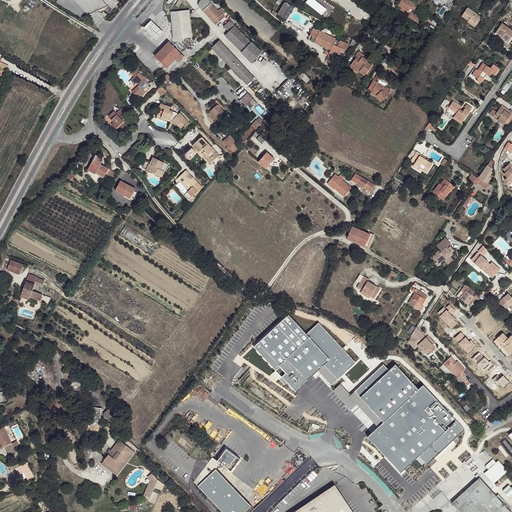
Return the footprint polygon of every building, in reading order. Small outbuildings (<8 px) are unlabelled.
[(212,3),(209,0),(201,0),(200,2),(199,3),(199,5),(200,7),(216,24),(225,16),(222,14),(224,12),(221,9),(218,11),(211,3),(212,3)] [(414,3),(408,0),(401,0),(398,5),(402,7),(405,9),(408,12),(408,11),(410,13),(408,16),(418,23),(422,18),(412,11),(413,10),(416,6),(414,4),(414,3)] [(439,0),(446,5),(445,6),(448,8),(452,2),(452,1),(452,0),(439,0)] [(291,5),(285,2),(277,14),(283,18),(291,5)] [(467,7),(462,16),(468,20),(467,22),(475,27),(482,17),(467,7)] [(192,37),(189,10),(171,12),(173,32),(173,34),(173,39),(192,37)] [(300,24),(291,19),(289,23),(297,28),(300,24)] [(229,32),(225,35),(252,62),(261,52),(230,20),(224,26),(229,32)] [(151,34),(156,40),(163,32),(157,27),(151,21),(144,28),(151,34)] [(501,37),(508,42),(511,36),(511,30),(502,23),(495,34),(501,38),(501,37)] [(316,38),(314,42),(331,50),(330,53),(338,56),(340,51),(344,53),(348,44),(340,41),(340,42),(335,40),(336,39),(324,33),(326,29),(321,26),(319,31),(313,28),(312,31),(310,35),(313,36),(316,38)] [(220,40),(212,47),(247,84),(252,79),(253,81),(256,79),(220,40)] [(184,56),(169,42),(155,56),(167,68),(169,66),(172,69),(184,56)] [(356,58),(360,60),(362,57),(364,55),(359,51),(355,57),(356,58)] [(359,71),(365,75),(372,66),(367,62),(368,61),(362,57),(360,60),(356,58),(351,64),(360,70),(359,71)] [(0,68),(0,69),(6,71),(8,66),(0,62),(0,68)] [(480,83),(487,74),(493,78),(500,69),(494,64),(491,68),(483,63),(478,70),(476,69),(472,75),(478,79),(476,81),(480,83)] [(360,70),(351,64),(350,66),(358,73),(360,70)] [(472,75),(476,69),(474,68),(468,77),(475,82),(476,81),(478,79),(472,75)] [(132,92),(139,99),(146,93),(143,90),(146,87),(146,86),(151,82),(148,78),(147,79),(144,75),(143,76),(139,72),(140,72),(137,69),(133,72),(136,75),(134,77),(138,81),(139,81),(141,84),(139,86),(132,92)] [(170,77),(168,74),(161,80),(164,83),(170,77)] [(292,76),(276,91),(286,101),(301,85),(292,76)] [(138,81),(134,77),(131,80),(135,84),(136,83),(139,86),(141,84),(139,81),(138,81)] [(368,89),(372,91),(378,94),(376,95),(381,101),(388,96),(391,90),(387,87),(386,89),(384,87),(384,86),(373,80),(368,89)] [(167,91),(161,85),(156,90),(162,96),(167,91)] [(246,101),(244,103),(246,105),(247,105),(250,109),(253,106),(254,107),(257,104),(242,87),(236,93),(239,96),(242,99),(243,98),(246,101)] [(454,116),(462,122),(472,108),(467,104),(464,107),(465,108),(463,111),(460,109),(462,106),(454,101),(449,107),(448,106),(446,108),(448,109),(448,108),(456,113),(454,116)] [(172,120),(181,129),(188,122),(180,113),(178,115),(176,113),(170,110),(171,107),(161,104),(160,107),(165,109),(162,117),(170,120),(171,119),(172,120)] [(210,111),(219,121),(226,114),(218,104),(210,111)] [(499,117),(497,120),(504,124),(505,123),(508,125),(510,121),(511,122),(511,120),(511,115),(511,113),(511,112),(509,111),(508,112),(505,110),(506,109),(502,106),(497,112),(493,109),(489,114),(494,117),(495,115),(499,117)] [(114,111),(108,116),(114,122),(111,124),(116,129),(124,122),(119,116),(121,114),(125,118),(128,115),(122,108),(116,113),(114,111)] [(435,127),(429,123),(426,127),(433,131),(435,127)] [(256,128),(252,125),(244,135),(238,141),(239,142),(242,145),(256,128)] [(191,144),(192,145),(202,136),(201,135),(191,144)] [(237,144),(239,142),(238,141),(235,138),(234,139),(230,135),(224,141),(234,152),(237,149),(235,147),(237,145),(237,144)] [(219,155),(202,136),(192,145),(199,152),(201,150),(203,148),(205,150),(203,152),(202,153),(205,156),(205,157),(210,163),(219,155)] [(266,168),(275,159),(267,152),(258,161),(266,168)] [(427,173),(432,164),(425,159),(420,156),(421,154),(416,152),(411,160),(415,163),(413,166),(418,169),(419,168),(420,166),(423,168),(422,170),(427,173)] [(99,157),(96,155),(88,170),(95,174),(96,173),(104,177),(105,175),(108,169),(100,165),(102,163),(98,160),(99,159),(99,157)] [(146,160),(143,168),(162,177),(168,165),(153,157),(150,162),(146,160)] [(474,182),(474,183),(475,184),(475,183),(477,185),(478,183),(485,188),(486,188),(490,185),(487,183),(491,178),(488,176),(491,172),(490,171),(492,169),(490,168),(494,162),(491,160),(487,166),(479,177),(478,176),(477,178),(474,182)] [(108,169),(105,175),(111,178),(114,173),(108,169)] [(185,195),(189,199),(193,196),(202,187),(186,170),(182,174),(183,175),(181,176),(180,176),(177,179),(181,183),(182,182),(186,186),(185,187),(189,191),(185,195)] [(371,191),(375,185),(355,173),(351,180),(371,191)] [(335,189),(344,196),(351,188),(342,180),(339,177),(335,174),(328,182),(336,189),(335,189)] [(474,182),(477,178),(472,174),(468,178),(474,182)] [(448,181),(445,178),(440,184),(439,183),(433,191),(443,200),(447,196),(446,195),(451,189),(452,190),(455,187),(451,184),(448,182),(448,181)] [(121,181),(116,190),(124,195),(125,194),(131,197),(135,189),(121,181)] [(352,226),(347,238),(368,247),(374,235),(370,233),(370,234),(352,226)] [(454,260),(450,256),(453,254),(452,252),(454,250),(450,246),(448,249),(446,251),(445,249),(447,248),(451,244),(446,238),(437,246),(442,251),(441,252),(439,250),(433,255),(440,263),(446,258),(446,259),(450,263),(454,260)] [(494,275),(500,269),(492,262),(490,264),(487,262),(488,262),(477,252),(471,260),(482,269),(483,267),(488,272),(489,271),(494,275)] [(440,263),(433,255),(431,258),(437,265),(440,263)] [(23,265),(11,260),(7,269),(20,274),(23,265)] [(483,267),(482,269),(492,278),(494,275),(489,271),(488,272),(483,267)] [(392,271),(388,277),(391,279),(392,277),(395,279),(398,281),(401,277),(398,274),(397,275),(394,274),(395,273),(392,271)] [(33,291),(35,284),(42,287),(45,280),(37,278),(37,277),(29,274),(22,294),(30,297),(40,301),(42,294),(33,291)] [(357,288),(362,290),(360,293),(365,295),(366,293),(370,296),(374,298),(380,289),(368,281),(369,279),(364,276),(357,288)] [(457,296),(468,305),(474,297),(478,300),(482,304),(487,298),(484,296),(481,293),(479,295),(469,287),(468,287),(466,285),(457,296)] [(422,305),(427,296),(417,290),(413,288),(412,290),(415,293),(409,303),(421,311),(423,306),(422,305)] [(508,294),(498,303),(505,310),(508,308),(511,303),(511,297),(508,294)] [(474,297),(468,305),(469,306),(474,300),(477,302),(478,300),(474,297)] [(437,313),(451,329),(458,323),(451,314),(455,310),(450,305),(445,308),(444,307),(437,313)] [(288,315),(252,348),(275,371),(279,367),(285,373),(281,377),(295,392),(323,365),(337,380),(356,362),(318,323),(306,334),(288,315)] [(412,334),(408,341),(414,348),(418,345),(428,355),(435,348),(432,345),(434,343),(428,336),(426,338),(416,328),(412,334)] [(461,332),(454,339),(468,353),(476,345),(471,340),(469,341),(461,332)] [(508,338),(502,332),(499,334),(500,335),(497,338),(510,353),(511,351),(511,335),(508,338)] [(510,353),(497,338),(494,341),(499,347),(501,345),(509,354),(510,353)] [(479,353),(472,359),(478,365),(479,364),(485,370),(486,368),(489,371),(494,365),(490,361),(489,362),(479,353)] [(465,370),(457,361),(456,362),(451,357),(443,364),(449,370),(449,369),(457,378),(456,378),(462,385),(465,382),(468,385),(470,383),(467,380),(464,377),(466,375),(463,371),(465,370)] [(384,366),(355,392),(383,422),(366,438),(400,474),(418,457),(426,466),(465,430),(423,385),(418,390),(395,366),(389,372),(384,366)] [(497,375),(493,379),(495,383),(497,381),(505,390),(511,384),(503,376),(500,378),(497,375)] [(92,430),(99,431),(102,408),(93,407),(91,419),(90,419),(89,420),(90,421),(91,422),(90,424),(89,424),(89,428),(92,428),(92,430)] [(104,414),(104,420),(109,425),(119,416),(111,407),(104,414)] [(12,443),(4,427),(0,429),(0,440),(1,440),(4,447),(6,452),(7,451),(14,448),(12,443)] [(116,471),(132,450),(120,440),(112,451),(109,453),(104,461),(116,471)] [(227,448),(217,461),(220,463),(231,471),(240,458),(227,448)] [(132,450),(116,471),(104,461),(101,464),(117,476),(135,452),(132,450)] [(244,511),(251,506),(215,468),(220,463),(217,461),(212,457),(194,482),(222,511),(244,511)] [(485,466),(488,469),(496,463),(493,459),(485,466)] [(488,469),(484,473),(493,484),(508,471),(498,460),(496,463),(488,469)] [(23,465),(26,471),(25,472),(28,479),(34,476),(27,463),(23,465)] [(23,465),(15,468),(18,475),(25,472),(26,471),(23,465)] [(149,485),(144,496),(150,498),(155,487),(162,490),(164,485),(158,480),(152,473),(149,476),(153,480),(151,486),(149,485)] [(511,511),(479,477),(451,503),(459,511),(511,511)] [(510,499),(511,497),(511,486),(508,482),(504,485),(506,487),(502,490),(510,499)] [(351,511),(334,485),(293,511),(351,511)]
